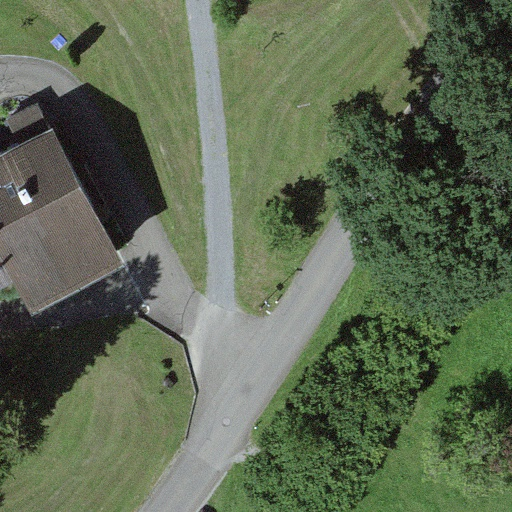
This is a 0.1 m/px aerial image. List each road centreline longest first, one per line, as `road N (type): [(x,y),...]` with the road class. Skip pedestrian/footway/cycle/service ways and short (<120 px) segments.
road 1 (unclassified): [(511,13),(168,511)]
road 2 (track): [(246,399),(225,309),(200,0)]
